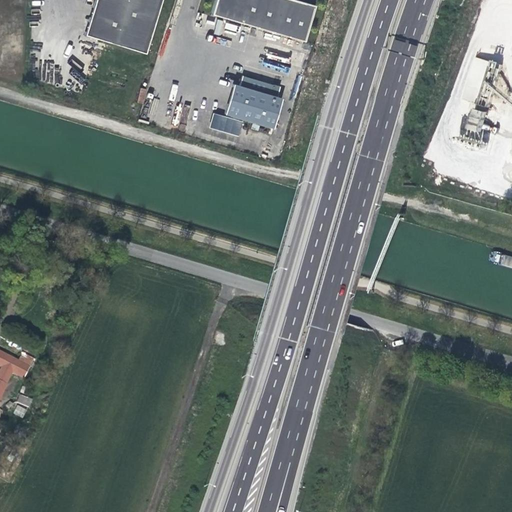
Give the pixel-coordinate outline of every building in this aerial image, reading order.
[(89,0),(80,32),(141,50),(155,0),(89,0)] [(209,0),(205,14),(301,42),(311,6),(289,0),(209,0)] [(491,110),(503,72),(493,70),(484,67),(473,104),(491,110)] [(242,77),(239,88),(277,99),(280,89),(242,77)] [(272,131),(274,123),(282,100),(277,99),(239,88),(233,86),(224,116),(272,131)] [(294,104),(282,100),(274,123),(287,127),(294,104)] [(472,132),(485,136),(490,116),(478,113),(472,132)] [(21,352),(19,357),(0,350),(0,403),(11,373),(25,378),(33,357),(21,352)] [(29,407),(33,399),(20,394),(17,402),(29,407)] [(17,404),(13,413),(23,418),(27,409),(17,404)]
